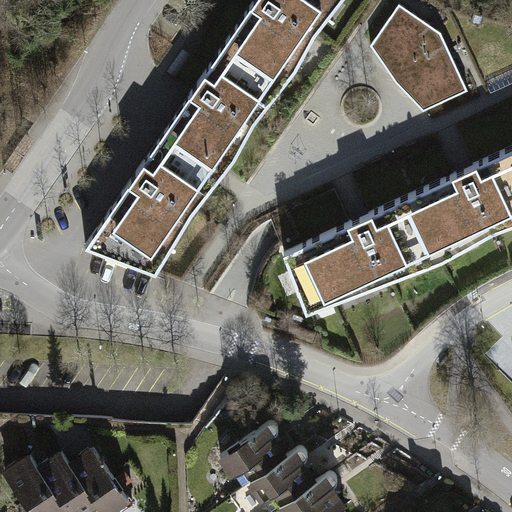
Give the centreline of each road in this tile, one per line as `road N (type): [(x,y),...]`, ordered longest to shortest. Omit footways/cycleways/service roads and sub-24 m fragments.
road 1 (residential): [(402,406),(213,333),(78,311),(0,264)]
road 2 (residential): [(139,0),(92,90),(0,229)]
road 3 (residential): [(511,292),(436,346),(402,406)]
road 4 (residential): [(511,486),(402,406)]
